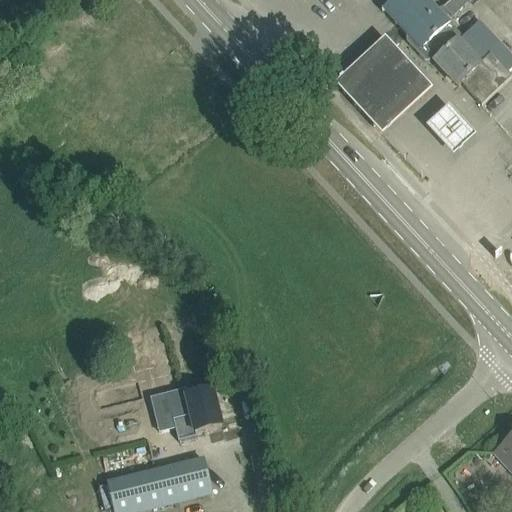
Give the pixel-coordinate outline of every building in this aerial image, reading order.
[(463,39),(427,0),(394,0),(382,12),(382,13),(383,12),(408,38),(407,42),(413,49),(417,49),(420,52),(420,56),(426,63),(430,63),(434,59),(437,63),(459,43),(463,39)] [(451,0),(441,9),(449,19),(471,0),(451,0)] [(379,137),(430,89),(382,37),(330,85),(379,137)] [(437,63),(436,64),(458,88),(461,85),(481,107),(511,79),(492,57),(481,67),(459,43),(437,63)] [(492,57),(509,76),(511,72),(511,59),(502,48),(492,57)] [(427,128),(452,155),(473,136),(448,108),(427,128)] [(135,373),(159,366),(151,339),(128,346),(135,373)] [(213,391),(185,398),(190,417),(175,421),(179,434),(194,429),(195,434),(222,427),(213,391)] [(511,474),(511,436),(493,454),(511,474)] [(201,462),(135,480),(108,487),(114,511),(145,511),(210,494),(201,462)]
